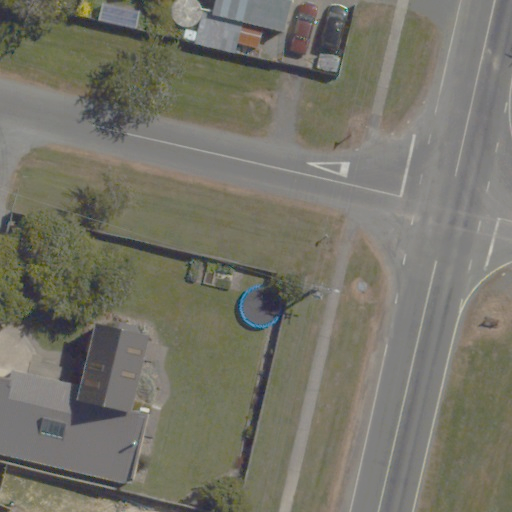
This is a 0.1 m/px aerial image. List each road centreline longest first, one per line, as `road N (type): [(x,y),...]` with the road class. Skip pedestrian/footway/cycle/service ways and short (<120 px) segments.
road 1 (residential): [(0,101),(447,207)]
road 2 (residential): [(376,511),(447,207)]
road 3 (residential): [(447,207),(494,0)]
